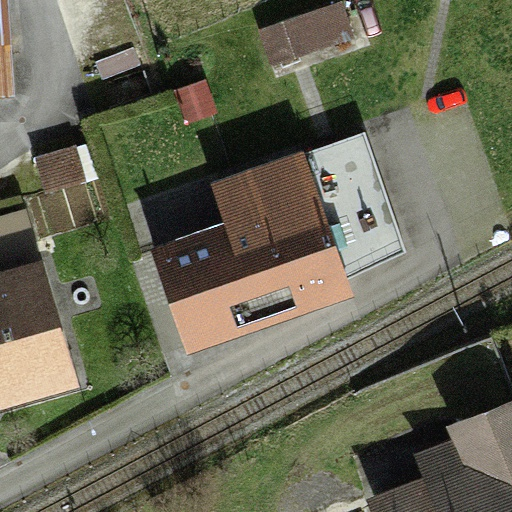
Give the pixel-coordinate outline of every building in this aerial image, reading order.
[(68,158),(30,165),(35,196),(73,189),(68,158)] [(308,208),(141,259),(172,361),(339,310),(308,208)] [(0,227),(0,280),(32,271),(18,223),(0,227)] [(0,280),(0,409),(66,391),(32,271),(0,280)] [(511,511),(511,414),(405,455),(418,491),(425,511),(511,511)] [(361,511),(425,511),(418,491),(361,511)]
